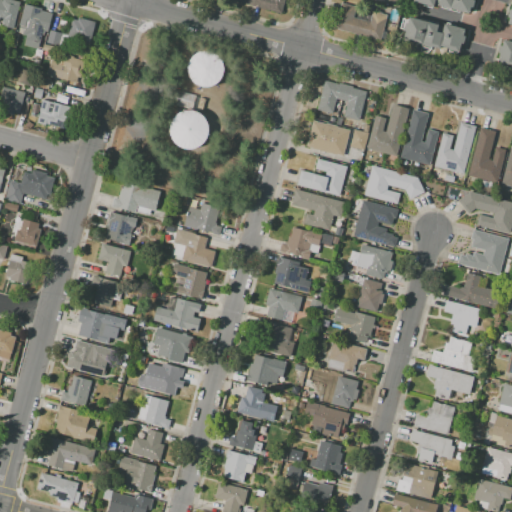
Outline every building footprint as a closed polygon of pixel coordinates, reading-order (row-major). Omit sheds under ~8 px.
[(16,0),(21,1),(14,28),(4,26),(5,24),(0,22),(0,0),(16,0)] [(284,0),(281,14),(235,2),(235,0),(284,0)] [(411,0),(473,0),(474,2),(474,4),(473,6),(471,8),(470,13),(460,11),(459,13),(440,8),(441,6),(434,4),(433,8),(423,6),(423,4),(411,0)] [(37,48),(24,45),(26,36),(17,33),(25,3),(42,8),(41,10),(52,12),(47,33),(44,32),(44,35),(42,35),(39,45),(38,44),(37,48)] [(387,14),(383,31),(386,32),(384,40),(348,30),(353,10),(370,14),(371,10),(387,14)] [(96,22),(91,41),(68,35),(73,16),(96,22)] [(458,54),(448,51),(449,49),(441,46),(440,49),(404,40),(406,32),(404,31),(406,22),(408,22),(410,16),(439,24),(437,30),(442,32),(444,23),(465,29),(463,35),(465,35),(463,44),(461,44),(458,54)] [(63,34),(59,46),(47,43),(50,30),(63,34)] [(511,71),(508,70),(509,65),(497,62),(499,55),(498,52),(498,50),(498,48),(499,47),(500,45),(502,43),(503,38),(511,40),(511,71)] [(46,75),(52,52),(61,55),(62,53),(74,56),(74,58),(85,61),(78,90),(66,87),(68,81),(46,75)] [(220,52),(188,53),(189,85),(222,84),(220,52)] [(32,85),(19,82),(23,69),(36,72),(32,85)] [(52,79),(49,88),(36,85),(39,76),(52,79)] [(359,121),(343,116),(347,102),(336,99),(332,113),(316,109),(324,80),(338,84),(339,83),(353,86),(352,88),(367,91),(359,121)] [(0,86),(25,93),(19,117),(0,111),(0,86)] [(33,96),(35,87),(43,89),(41,98),(33,96)] [(56,92),(54,99),(43,96),(45,89),(56,92)] [(173,91),(194,96),(196,89),(200,89),(197,101),(206,103),(204,110),(199,108),(194,110),(190,109),(189,102),(171,98),(173,91)] [(69,96),(87,101),(86,106),(68,101),(69,96)] [(43,99),(74,107),(69,125),(56,121),(55,126),(37,122),(43,99)] [(409,108),(396,156),(366,148),(375,115),(386,118),(382,131),(385,132),(393,104),(409,108)] [(430,165),(400,157),(413,109),(429,113),(421,142),(424,143),(428,129),(439,132),(430,165)] [(172,148),(206,147),(206,112),(171,112),(172,148)] [(306,146),(313,120),(325,124),(326,123),(337,126),(337,127),(350,130),(344,156),(306,146)] [(476,126),(463,174),(433,166),(442,133),(453,136),(449,149),(453,150),(460,122),(476,126)] [(496,183),(467,175),(480,127),(496,131),(489,160),(492,161),(495,147),(505,150),(496,183)] [(349,146),(354,129),(369,133),(364,150),(349,146)] [(511,188),(501,185),(511,147),(511,188)] [(347,166),(339,196),(297,185),(301,170),(324,176),(325,171),(315,169),(318,158),(347,166)] [(364,195),(371,166),(418,178),(424,191),(409,198),(405,190),(388,185),(387,190),(400,193),(397,204),(364,195)] [(5,200),(10,180),(25,184),(25,186),(31,188),(32,184),(29,184),(32,172),(54,178),(50,195),(48,194),(46,200),(28,196),(29,194),(23,192),(20,203),(5,200)] [(160,191),(155,211),(137,206),(135,214),(110,207),(113,198),(118,199),(121,188),(123,189),(125,182),(160,191)] [(295,189),(345,202),(341,217),(333,215),(328,231),(303,224),(306,212),(313,214),(314,210),(291,204),(295,189)] [(470,191),(511,202),(511,226),(510,234),(476,225),(479,214),(492,218),(493,213),(474,208),(468,213),(458,200),(470,191)] [(395,247),(353,236),(362,199),(398,209),(396,218),(394,217),(391,225),(379,222),(377,226),(387,229),(386,232),(394,234),(393,236),(397,237),(395,247)] [(16,212),(4,209),(6,202),(18,205),(16,212)] [(185,226),(185,223),(184,223),(187,213),(188,213),(190,206),(200,209),(202,202),(219,207),(215,223),(217,223),(216,225),(221,227),(219,235),(213,234),(213,233),(197,229),(185,226)] [(111,212),(137,219),(134,227),(133,227),(129,244),(105,238),(111,212)] [(13,241),(16,230),(20,231),(23,218),(39,223),(38,227),(40,228),(36,246),(13,241)] [(292,228),(321,235),(318,246),(310,244),(309,250),(311,250),(308,259),(279,251),(282,242),(286,244),(288,237),(290,237),(292,228)] [(174,242),(177,229),(195,233),(195,234),(207,238),(204,248),(215,251),(211,267),(182,259),(185,245),(174,242)] [(457,263),(460,254),(465,256),(465,254),(472,256),(473,252),(483,254),(484,250),(471,247),(473,239),(470,239),(473,230),(508,239),(499,274),(457,263)] [(330,246),(321,243),(323,234),(332,236),(330,246)] [(131,251),(126,267),(123,266),(120,276),(105,272),(108,262),(97,259),(102,243),(131,251)] [(383,279),(365,274),(366,269),(356,266),(362,245),(392,252),(390,260),(393,261),(390,271),(387,270),(386,273),(385,272),(383,279)] [(11,254),(23,257),(22,259),(34,262),(28,284),(20,282),(19,284),(9,281),(9,279),(4,278),(11,254)] [(278,257),(300,262),(299,266),(308,268),(305,279),(311,281),(308,293),(273,284),(276,274),(274,274),(278,257)] [(201,299),(176,292),(180,278),(176,277),(180,265),(207,272),(204,281),(206,281),(201,299)] [(340,283),(331,280),(333,271),(343,274),(340,283)] [(496,309),(447,296),(450,286),(459,288),(460,286),(463,287),(466,272),(480,276),(478,286),(500,292),(496,309)] [(93,275),(117,281),(110,308),(92,303),(97,285),(91,283),(93,275)] [(377,312),(355,306),(363,278),(382,283),(380,290),(382,291),(382,294),(384,294),(381,304),(379,303),(377,312)] [(317,287),(324,289),(322,297),(315,295),(317,287)] [(302,297),(298,313),(284,309),(281,320),(266,317),(269,306),(265,305),(269,288),(302,297)] [(153,321),(157,307),(174,311),(177,297),(201,304),(199,313),(195,312),(193,317),(200,319),(196,332),(153,321)] [(446,300),(480,309),(476,327),(468,325),(465,335),(451,331),(453,324),(450,323),(452,313),(443,311),(446,300)] [(123,313),(125,305),(134,307),(132,316),(123,313)] [(366,343),(347,338),(351,325),(333,320),(337,307),(375,317),(373,324),(375,325),(374,329),(372,328),(370,336),(368,336),(366,343)] [(87,309),(107,315),(104,324),(115,327),(112,338),(109,337),(108,343),(78,335),(83,318),(84,318),(87,309)] [(290,357),(261,349),(264,336),(268,337),(272,323),(292,328),(289,341),(294,342),(290,357)] [(181,363),(160,358),(164,343),(154,340),(157,327),(193,337),(188,353),(184,352),(181,363)] [(0,329),(12,332),(11,336),(17,337),(15,345),(12,344),(8,358),(0,356),(0,329)] [(430,361),(433,350),(442,352),(445,342),(448,343),(449,337),(472,343),(469,355),(476,357),(472,372),(430,361)] [(366,349),(364,360),(357,358),(356,365),(354,364),(352,371),(342,369),(344,362),(328,358),(333,340),(366,349)] [(80,341),(108,349),(105,361),(102,360),(98,375),(73,368),(80,341)] [(255,355),(273,359),(273,358),(285,361),(279,385),(268,382),(267,386),(246,380),(251,363),(253,364),(255,355)] [(174,395),(154,390),(156,381),(149,379),(153,364),(162,367),(163,363),(184,369),(179,386),(177,385),(174,395)] [(295,364),(305,366),(303,372),(293,369),(295,364)] [(428,364),(474,376),(470,395),(451,390),(448,400),(434,397),(436,388),(433,388),(435,378),(426,375),(428,364)] [(91,380),(84,406),(59,400),(62,391),(66,392),(68,385),(70,386),(73,376),(91,380)] [(348,408),(330,403),(338,376),(358,381),(356,389),(359,390),(356,400),(353,399),(352,403),(350,402),(348,408)] [(311,381),(308,391),(302,390),(305,379),(311,381)] [(511,406),(499,404),(505,383),(511,384),(511,413),(511,410),(511,406)] [(248,386),(263,390),(260,402),(269,404),(265,420),(237,413),(241,396),(245,397),(248,386)] [(144,422),(151,397),(168,401),(165,416),(166,416),(166,418),(170,420),(168,429),(144,422)] [(308,401),(326,406),(325,407),(350,413),(347,424),(345,424),(343,430),(340,429),(337,439),(311,433),(313,425),(310,425),(312,416),(305,414),(308,401)] [(448,435),(413,426),(416,415),(425,417),(428,407),(431,408),(433,401),(455,407),(448,435)] [(59,405),(80,411),(79,414),(90,417),(88,426),(97,429),(93,443),(54,432),(57,424),(54,423),(59,405)] [(123,408),(137,411),(136,416),(122,413),(123,408)] [(511,447),(489,442),(496,415),(511,419),(511,447)] [(261,424),(253,454),(240,450),(240,448),(228,445),(230,437),(235,438),(237,429),(239,430),(242,419),(261,424)] [(130,453),(135,437),(145,440),(148,429),(163,433),(160,443),(164,444),(160,461),(130,453)] [(412,429),(452,440),(451,446),(455,447),(451,461),(433,456),(431,465),(417,461),(419,454),(416,453),(418,443),(409,441),(412,429)] [(94,449),(90,464),(76,460),(72,471),(47,465),(50,454),(46,453),(50,438),(94,449)] [(341,446),(339,452),(342,453),(339,464),(342,465),(339,475),(308,467),(310,458),(315,460),(320,440),(341,446)] [(511,453),(511,465),(510,465),(510,468),(511,468),(509,474),(508,474),(506,480),(479,473),(486,447),(511,453)] [(256,457),(254,465),(246,463),(244,471),(246,472),(243,482),(221,476),(228,450),(256,457)] [(150,493),(130,487),(133,479),(126,477),(127,471),(118,469),(122,456),(156,465),(153,474),(155,475),(150,493)] [(438,471),(431,498),(396,489),(404,462),(438,471)] [(302,469),(298,482),(286,479),(289,466),(302,469)] [(41,472),(78,482),(76,491),(80,492),(77,502),(72,501),(72,503),(55,499),(56,496),(49,494),(50,492),(37,488),(41,472)] [(478,479),(511,488),(511,496),(511,500),(504,498),(500,511),(496,511),(486,509),(488,503),(472,499),(478,479)] [(334,486),(330,499),(302,491),(305,481),(320,485),(321,482),(334,486)] [(247,490),(242,506),(240,505),(237,511),(225,511),(222,511),(224,501),(215,499),(219,482),(247,490)] [(108,511),(113,491),(134,497),(135,493),(153,498),(149,511),(108,511)] [(438,503),(435,511),(400,511),(401,507),(391,505),(395,491),(438,503)] [(86,500),(84,509),(78,508),(80,498),(86,500)]
